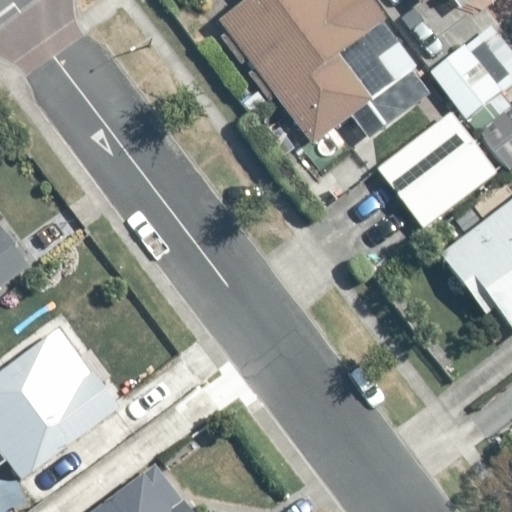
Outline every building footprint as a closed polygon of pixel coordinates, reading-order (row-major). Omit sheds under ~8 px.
[(227,0),(205,18),(307,149),(344,120),(367,150),(439,94),(366,0),(227,0)] [(470,0),(409,0),(415,7),(424,0),(447,0),(456,11),(470,0)] [(466,123),(511,87),(511,52),(491,25),(428,72),(466,123)] [(511,87),(466,123),(508,180),(511,177),(511,87)] [(497,174),(451,112),(373,170),(419,232),(497,174)] [(511,197),(434,257),(467,300),(473,295),(509,341),(511,338),(511,197)] [(0,286),(27,267),(0,233),(0,286)] [(0,462),(2,462),(18,483),(114,412),(51,327),(0,364),(0,462)] [(183,511),(147,463),(82,511),(183,511)] [(0,511),(4,511),(21,500),(0,470),(0,511)]
